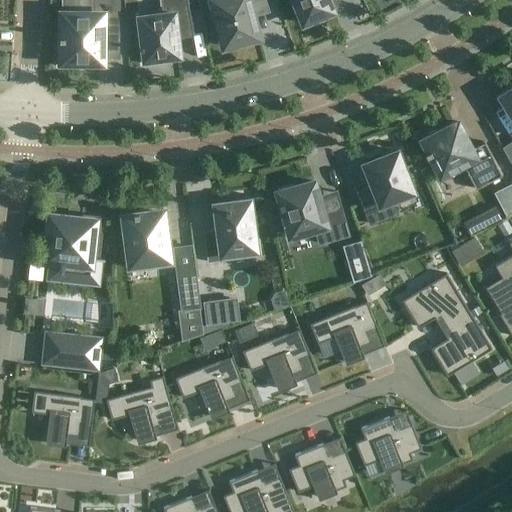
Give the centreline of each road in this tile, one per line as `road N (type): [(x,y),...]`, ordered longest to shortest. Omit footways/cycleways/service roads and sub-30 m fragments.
road 1 (residential): [(511,389),(442,430),(409,379),(385,378),(144,484),(0,476)]
road 2 (unclassified): [(465,0),(374,52),(279,89),(144,113),(25,112)]
road 3 (residential): [(25,112),(0,340)]
